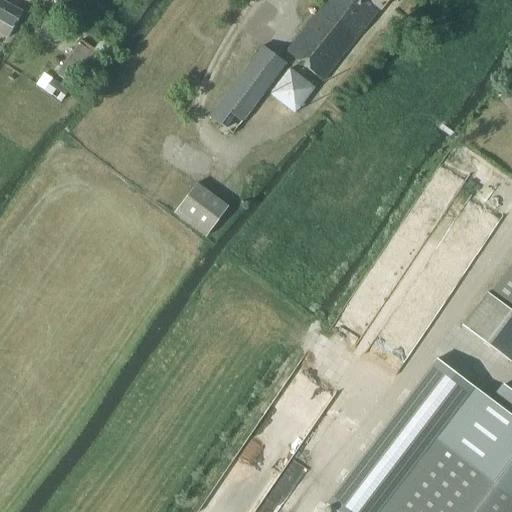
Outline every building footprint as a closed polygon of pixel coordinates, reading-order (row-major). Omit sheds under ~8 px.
[(0,0),(0,33),(8,39),(24,13),(1,0),(0,0)] [(327,0),(287,51),(323,80),(386,0),(327,0)] [(268,1),(255,18),(265,38),(287,42),(301,23),(291,2),(268,1)] [(399,33),(388,24),(377,37),(388,46),(399,33)] [(72,87),(95,55),(79,43),(56,75),(72,87)] [(211,115),(235,133),(287,64),(263,46),(211,115)] [(298,113),(317,89),(291,70),(273,94),(298,113)] [(69,90),(44,73),(36,85),(61,102),(69,90)] [(448,154),(416,199),(446,220),(478,176),(448,154)] [(229,206),(197,182),(174,214),(205,237),(229,206)] [(511,306),(511,263),(491,291),(511,306)] [(511,311),(486,292),(438,357),(488,394),(511,361),(511,311)] [(438,357),(327,503),(338,511),(381,511),(475,388),(438,357)] [(511,511),(511,390),(503,384),(491,400),(475,388),(381,511),(511,511)]
